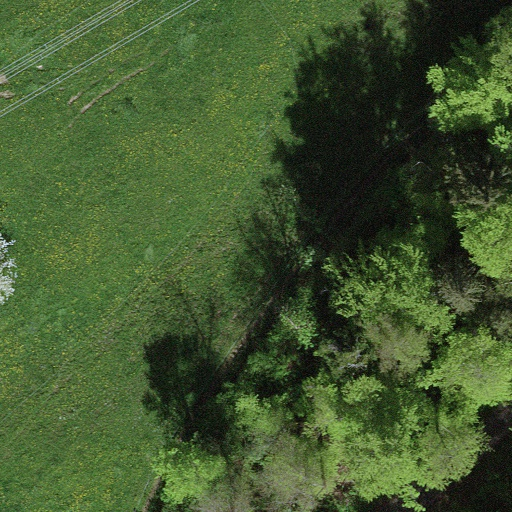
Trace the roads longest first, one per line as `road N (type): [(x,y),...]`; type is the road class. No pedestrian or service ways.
road 1 (track): [(149,511),(254,339),(375,180),(511,52)]
road 2 (track): [(400,511),(511,411)]
